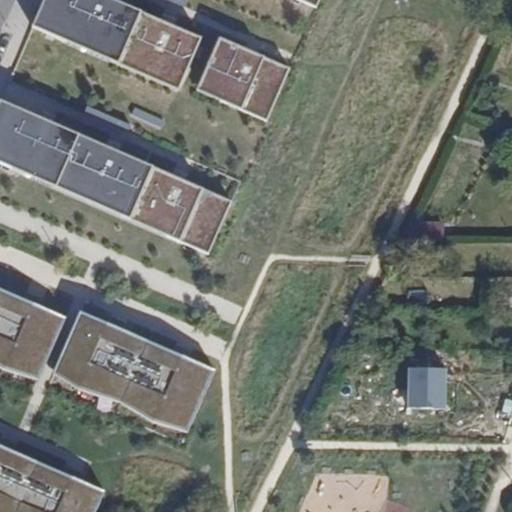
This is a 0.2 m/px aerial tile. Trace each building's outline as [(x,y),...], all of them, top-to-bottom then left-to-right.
[(125,0),(49,0),(37,27),(122,64),(146,9),(125,0)] [(204,34),(146,9),(122,64),(182,91),(204,34)] [(225,36),(202,90),(271,121),(295,68),(225,36)] [(4,99),(0,109),(0,161),(60,187),(84,133),(4,99)] [(158,165),(84,133),(60,187),(134,219),(158,165)] [(207,187),(158,165),(134,219),(209,251),(230,201),(206,190),(207,187)] [(0,355),(37,371),(61,315),(0,289),(0,355)] [(77,309),(72,322),(98,333),(103,321),(77,309)] [(98,333),(72,322),(54,366),(186,422),(210,367),(103,321),(98,333)] [(449,408),(449,370),(410,370),(410,408),(449,408)] [(0,449),(0,508),(9,511),(89,511),(98,491),(0,449)]
